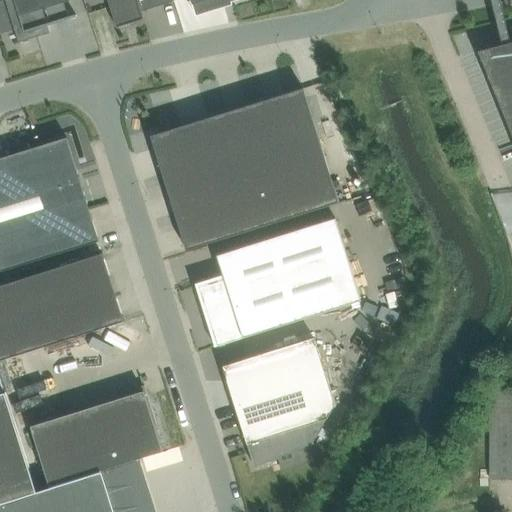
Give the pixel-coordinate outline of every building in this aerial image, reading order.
[(37,34),(45,31),(50,30),(48,26),(52,24),(52,23),(48,24),(43,9),(72,0),(71,0),(6,0),(19,43),(38,37),(37,34)] [(108,0),(117,28),(145,19),(142,12),(174,2),(173,0),(108,0)] [(511,44),(479,53),(511,133),(511,44)] [(304,88),(151,136),(187,251),(340,203),(304,88)] [(0,158),(0,264),(2,271),(99,241),(67,138),(0,158)] [(224,277),(198,285),(216,344),(215,345),(215,347),(362,301),(336,219),(218,256),(224,277)] [(104,253),(0,285),(0,360),(125,321),(104,253)] [(245,436),(255,466),(278,459),(277,455),(314,444),(314,442),(336,405),(314,337),(225,366),(224,365),(223,365),(245,435),(243,435),(243,437),(245,436)] [(149,400),(145,386),(127,391),(129,395),(30,426),(49,487),(164,451),(157,428),(158,427),(150,400),(149,400)] [(37,492),(7,392),(0,393),(0,511),(115,511),(102,471),(37,492)] [(511,392),(491,392),(491,413),(491,479),(511,479),(511,392)]
